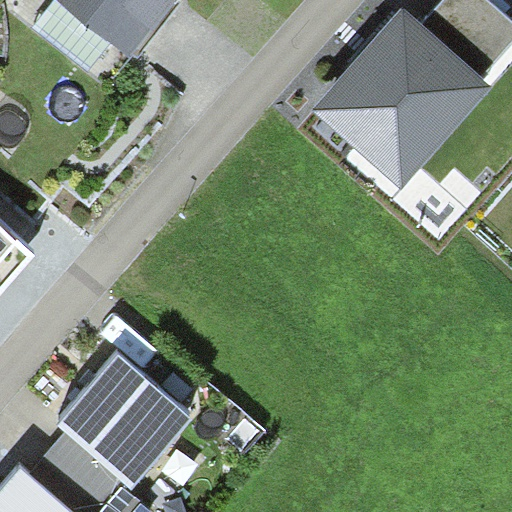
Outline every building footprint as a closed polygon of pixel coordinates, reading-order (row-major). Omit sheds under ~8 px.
[(55,0),(116,49),(154,0),(55,0)] [(445,0),(424,24),(482,75),(511,41),(511,22),(485,0),(445,0)] [(403,6),(313,109),(400,185),(490,81),(482,75),(424,24),(403,6)] [(0,259),(28,224),(0,201),(0,259)] [(52,443),(104,488),(113,496),(172,427),(104,368),(44,437),(52,443)] [(52,443),(19,483),(52,511),(82,511),(104,488),(52,443)] [(9,474),(0,485),(0,511),(52,511),(19,483),(9,474)]
